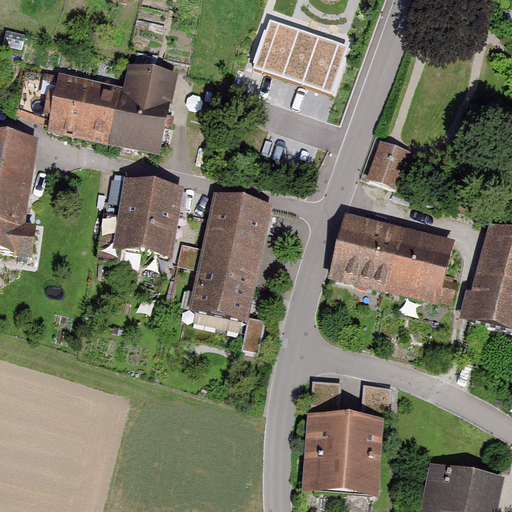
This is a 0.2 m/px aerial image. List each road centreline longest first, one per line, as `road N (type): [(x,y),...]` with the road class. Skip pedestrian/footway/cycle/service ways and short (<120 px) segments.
road 1 (residential): [(409,0),(294,353)]
road 2 (residential): [(294,353),(429,388),(511,432)]
road 3 (residential): [(294,353),(277,456),(279,511)]
